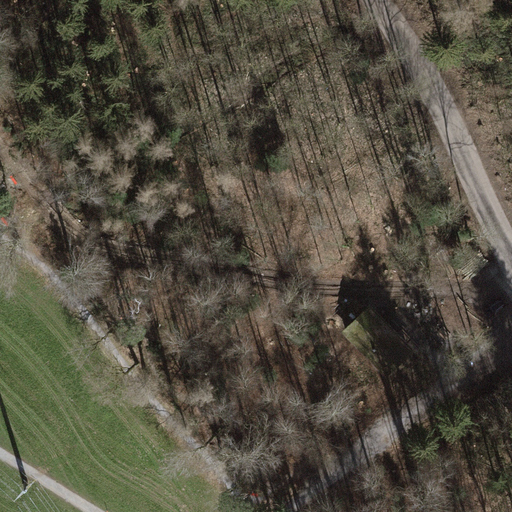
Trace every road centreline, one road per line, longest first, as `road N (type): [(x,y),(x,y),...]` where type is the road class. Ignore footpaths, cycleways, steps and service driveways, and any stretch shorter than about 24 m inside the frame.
road 1 (unclassified): [(376,0),(425,70),(511,253)]
road 2 (track): [(511,353),(446,386),(284,511)]
